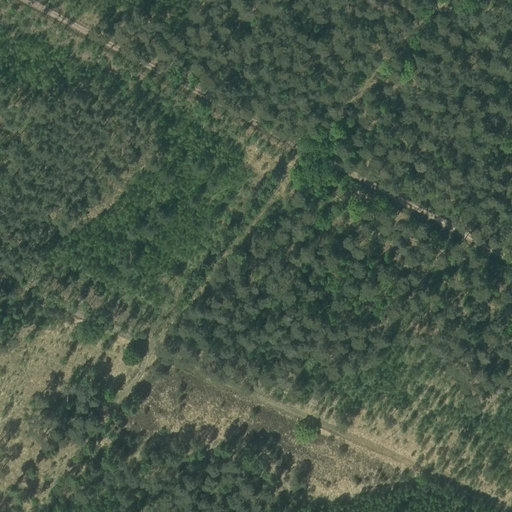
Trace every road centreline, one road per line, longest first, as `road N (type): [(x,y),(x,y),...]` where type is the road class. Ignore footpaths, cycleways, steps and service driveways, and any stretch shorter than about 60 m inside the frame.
road 1 (track): [(66,23),(511,263)]
road 2 (track): [(0,277),(142,345),(146,362),(70,463)]
